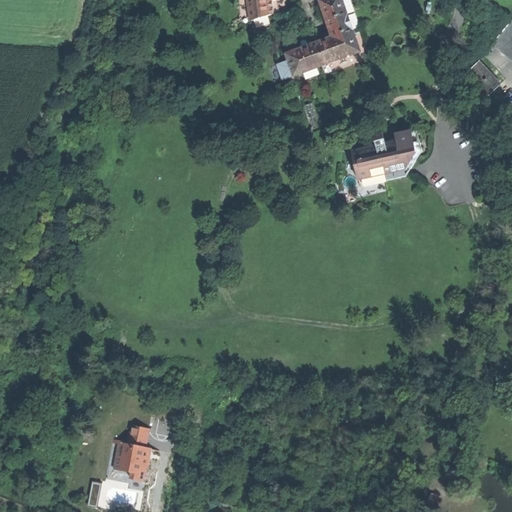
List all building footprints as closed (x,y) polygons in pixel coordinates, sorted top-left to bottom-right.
[(277,0),(247,0),(251,22),(262,18),(279,12),(277,0)] [(333,38),(341,60),(361,52),(342,0),(324,0),(322,1),(320,1),(326,18),(331,31),(333,38)] [(511,21),(493,44),(510,58),(511,60),(511,21)] [(290,62),(295,76),(341,60),(333,38),(326,40),(287,54),(290,62)] [(283,80),(295,76),(290,62),(280,64),(283,80)] [(479,63),(468,74),(479,86),(477,88),(486,98),(500,85),(479,63)] [(304,107),(313,130),(321,127),(312,104),(304,107)] [(361,187),(404,177),(402,171),(406,169),(413,168),(423,151),(417,131),(396,137),(398,142),(393,143),(387,145),(383,133),(374,135),(364,143),(356,151),(353,152),(361,187)] [(148,429),(132,426),(128,445),(119,443),(115,469),(132,472),(131,479),(143,481),(146,466),(147,467),(148,463),(148,459),(146,458),(148,449),(145,448),(148,429)] [(87,504),(97,506),(102,482),(93,480),(87,504)] [(431,496),(428,506),(435,508),(438,497),(431,496)]
